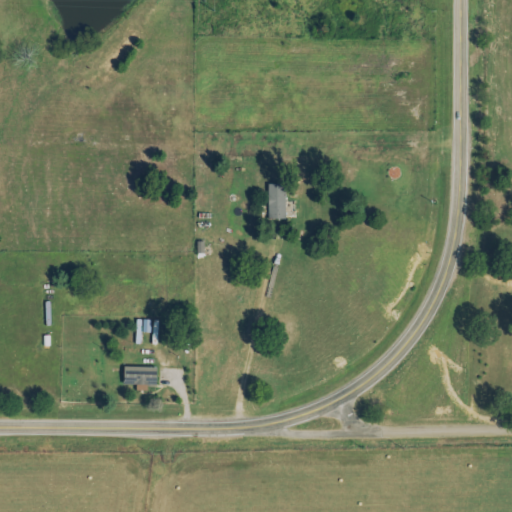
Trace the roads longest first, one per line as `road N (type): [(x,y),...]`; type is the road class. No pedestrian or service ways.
road 1 (tertiary): [(463,0),(455,244),(428,307),(384,359),(328,397),(222,425),(0,422)]
road 2 (residential): [(511,426),(366,432),(328,397)]
